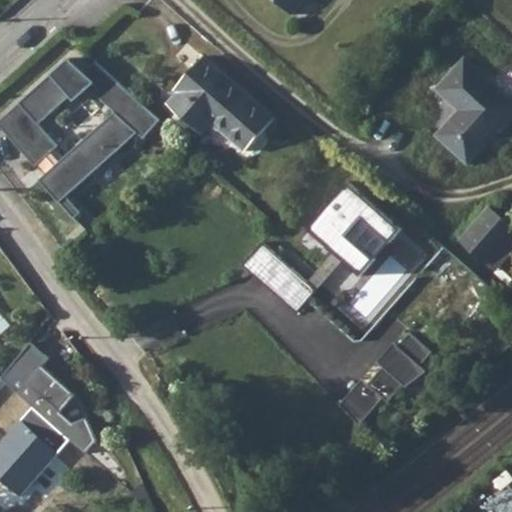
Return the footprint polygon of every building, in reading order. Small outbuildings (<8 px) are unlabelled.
[(272,0),(290,15),(304,0),(272,0)] [(511,94),(466,54),(437,87),(460,107),(439,133),(471,161),(503,125),(505,127),(511,119),(511,94)] [(67,213),(53,196),(130,135),(136,141),(155,119),(91,60),(81,71),(65,56),(11,99),(0,107),(0,134),(24,164),(28,160),(36,170),(26,178),(45,202),(46,201),(60,218),(67,213)] [(205,57),(166,101),(200,131),(210,121),(243,150),(273,117),(205,57)] [(349,180),(308,227),(361,274),(403,228),(349,180)] [(475,198),(445,232),(471,255),(501,221),(475,198)] [(510,229),(501,221),(471,255),(481,263),(510,229)] [(303,283),(258,243),(238,265),(283,305),(303,283)] [(303,283),(283,305),(292,313),(312,291),(303,283)] [(427,364),(439,352),(413,328),(343,404),(368,427),(427,364)] [(59,355),(29,332),(0,370),(0,385),(3,388),(31,406),(70,437),(87,450),(95,439),(87,419),(74,424),(61,415),(78,392),(48,369),(59,355)] [(70,437),(31,406),(0,444),(0,475),(24,495),(70,437)] [(503,470),(491,480),(499,490),(511,480),(503,470)]
